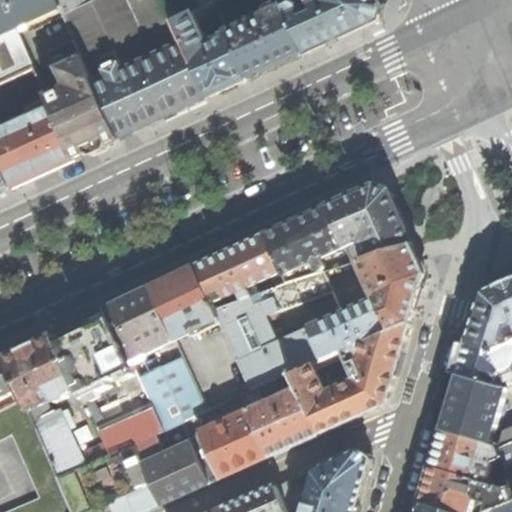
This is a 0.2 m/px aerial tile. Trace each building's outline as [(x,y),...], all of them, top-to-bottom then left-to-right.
[(0,0),(0,85),(36,69),(18,27),(62,7),(59,0),(0,0)] [(77,40),(123,139),(166,119),(211,98),(176,22),(166,0),(59,0),(62,7),(77,40)] [(218,0),(198,0),(202,9),(214,2),(218,0)] [(266,0),(270,8),(278,5),(282,6),(283,6),(280,0),(266,0)] [(294,2),(292,0),(280,0),(283,6),(282,6),(305,55),(344,37),(381,19),(384,6),(377,0),(308,0),(314,11),(305,15),(301,5),(294,2)] [(229,90),(249,80),(229,35),(208,44),(199,24),(219,15),(214,2),(202,9),(176,22),(211,98),(229,90)] [(291,61),(305,55),(282,6),(278,5),(270,8),(268,13),(267,13),(228,32),(229,35),(249,80),(291,61)] [(123,139),(77,40),(51,52),(67,89),(48,97),(52,106),(77,160),(98,150),(123,139)] [(36,69),(0,85),(0,115),(47,95),(36,69)] [(56,169),(77,160),(52,106),(28,116),(29,122),(15,128),(12,123),(0,128),(0,160),(13,189),(33,179),(33,177),(34,171),(43,167),(50,164),(55,167),(56,169)] [(0,194),(13,189),(0,160),(0,194)] [(356,195),(328,208),(346,248),(353,263),(360,260),(361,261),(414,245),(401,215),(390,192),(377,187),(356,195)] [(297,222),(266,236),(284,276),(315,262),(319,270),(321,271),(325,269),(326,267),(322,258),(346,248),(328,208),(297,222)] [(232,252),(198,267),(217,309),(252,296),(248,288),(273,276),(278,287),(287,283),(284,276),(266,236),(232,252)] [(422,261),(414,245),(361,261),(379,300),(308,331),(323,362),(344,352),(413,323),(415,316),(427,274),(422,261)] [(175,279),(154,289),(178,340),(221,319),(217,309),(198,267),(175,279)] [(252,296),(217,309),(221,319),(253,392),(258,389),(292,376),(314,365),(323,362),(308,331),(276,345),(265,317),(335,292),(326,272),(287,284),(287,283),(278,287),(252,296)] [(472,334),(469,345),(496,352),(511,345),(511,342),(507,331),(511,329),(511,280),(485,292),(472,334)] [(130,300),(109,310),(133,362),(178,340),(154,289),(130,300)] [(82,323),(57,335),(82,388),(87,400),(115,387),(113,382),(137,370),(133,362),(109,310),(82,323)] [(400,368),(413,323),(344,352),(357,381),(328,394),(314,365),(292,376),(299,390),(322,434),(389,404),(400,368)] [(26,399),(31,411),(48,403),(55,399),(57,402),(59,402),(69,397),(70,394),(82,388),(57,335),(31,348),(5,360),(22,390),(26,399)] [(465,359),(460,375),(497,386),(499,385),(511,380),(511,345),(496,352),(469,345),(465,359)] [(139,374),(153,404),(165,431),(184,422),(209,411),(183,353),(139,374)] [(0,362),(0,404),(3,411),(14,405),(10,396),(22,390),(5,360),(0,362)] [(452,403),(444,430),(493,445),(509,389),(499,385),(497,386),(460,375),(452,403)] [(253,392),(244,396),(249,406),(263,400),(258,389),(253,392)] [(305,442),(322,434),(299,390),(250,411),(271,457),(305,442)] [(0,442),(14,435),(41,498),(7,511),(74,511),(60,478),(31,411),(26,399),(14,405),(3,411),(0,412),(0,442)] [(48,403),(31,411),(60,478),(76,471),(86,466),(62,412),(56,410),(52,412),(48,403)] [(100,428),(107,442),(113,455),(118,452),(136,444),(157,435),(165,431),(153,404),(100,428)] [(245,468),(271,457),(250,411),(191,437),(211,483),(245,468)] [(187,494),(211,483),(191,437),(184,422),(165,431),(157,435),(166,453),(144,462),(136,444),(118,452),(135,491),(153,483),(163,505),(187,494)] [(511,429),(505,432),(501,446),(503,447),(511,443),(511,429)] [(439,449),(434,466),(490,484),(494,465),(492,461),(503,458),(499,448),(498,447),(493,445),(444,430),(439,449)] [(86,451),(92,464),(113,455),(107,442),(86,451)] [(511,443),(503,447),(499,448),(503,458),(511,480),(511,443)] [(362,449),(317,469),(305,511),(357,511),(360,503),(373,459),(362,449)] [(109,503),(135,491),(118,452),(113,455),(92,464),(86,466),(76,471),(60,478),(74,511),(81,511),(91,508),(109,503)] [(429,483),(423,502),(454,511),(472,511),(477,498),(479,492),(484,494),(485,493),(494,496),(492,502),(489,511),(493,511),(496,511),(511,504),(511,487),(507,489),(490,484),(434,466),(429,483)] [(294,479),(277,487),(288,511),(302,506),(304,500),(294,479)] [(113,511),(147,511),(163,505),(153,483),(135,491),(109,503),(113,511)] [(254,497),(227,509),(228,511),(288,511),(277,487),(254,497)] [(477,498),(492,502),(494,496),(485,493),(484,494),(479,492),(477,498)] [(419,511),(454,511),(423,502),(419,511)]
